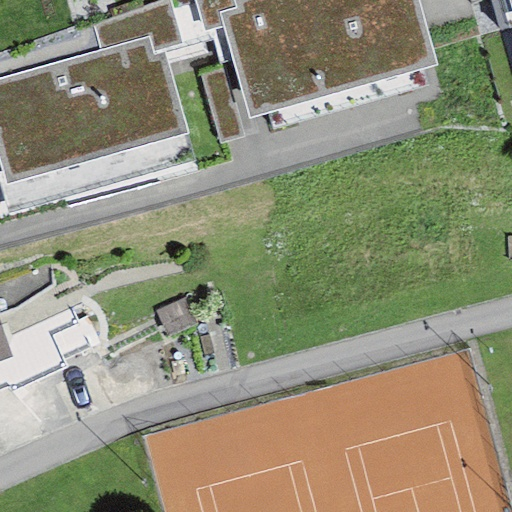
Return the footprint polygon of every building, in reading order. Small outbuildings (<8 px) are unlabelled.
[(420,0),(234,0),(236,4),(223,8),(252,109),(267,105),(274,130),(432,85),(425,60),(436,56),(420,0)] [(150,33),(0,78),(0,171),(11,210),(196,161),(188,123),(167,48),(155,49),(150,33)] [(226,67),(203,74),(222,139),(244,132),(226,67)] [(188,297),(160,310),(171,335),(199,322),(188,297)] [(0,354),(17,348),(0,304),(0,354)] [(4,358),(16,382),(96,343),(79,309),(62,317),(67,327),(4,358)]
